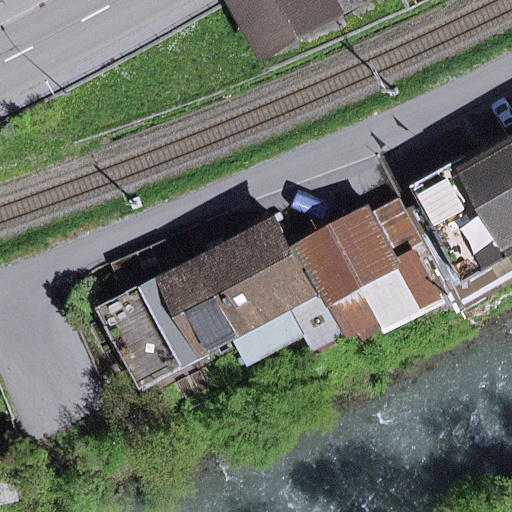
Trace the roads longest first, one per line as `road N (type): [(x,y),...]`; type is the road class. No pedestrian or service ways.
road 1 (residential): [(0,290),(511,72)]
road 2 (primary): [(111,0),(0,61)]
